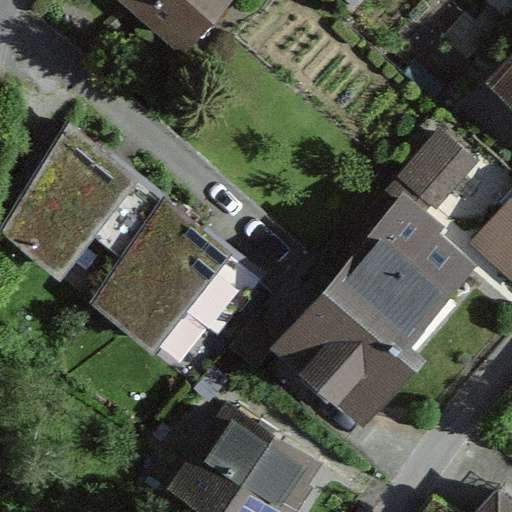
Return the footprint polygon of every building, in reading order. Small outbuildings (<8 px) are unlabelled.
[(138,0),(185,40),(219,0),(138,0)] [(511,93),(511,50),(490,74),(511,93)] [(144,159),(72,108),(5,218),(65,257),(94,223),(126,245),(168,182),(142,162),(144,159)] [(436,201),(482,147),(442,113),(398,165),(407,173),(338,254),(419,319),(481,247),(447,219),(451,213),(436,201)] [(236,231),(168,182),(126,245),(99,288),(156,329),(183,296),(220,324),(266,258),(234,234),(236,231)] [(511,271),(511,191),(509,189),(469,235),(511,271)] [(367,411),(434,332),(419,319),(338,254),(273,331),(367,411)] [(289,511),(329,454),(229,388),(170,477),(222,511),(289,511)] [(511,511),(511,482),(503,474),(469,511),(511,511)]
